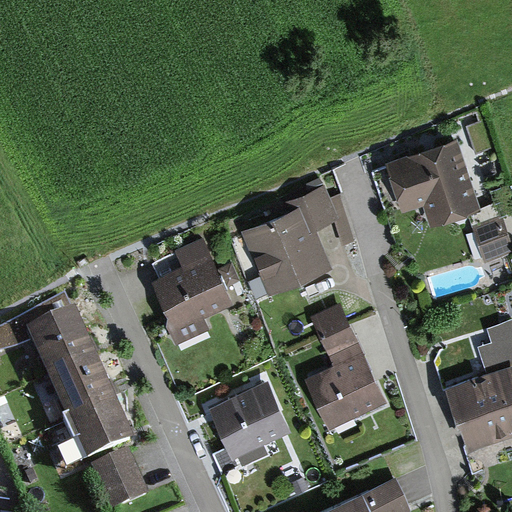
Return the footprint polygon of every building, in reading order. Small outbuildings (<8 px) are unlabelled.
[(458,146),(384,168),(398,213),(431,203),(438,226),(478,214),(458,146)] [(329,197),(249,232),(276,295),(332,271),(317,235),(341,225),(329,197)] [(502,228),(478,236),(485,257),(509,249),(502,228)] [(207,246),(145,274),(174,338),(236,311),(207,246)] [(343,309),(315,322),(337,370),(311,381),(334,431),(388,407),(343,309)] [(72,314),(27,335),(90,463),(134,442),(72,314)] [(490,375),(449,388),(469,451),(511,437),(511,324),(493,330),(496,340),(480,345),(490,375)] [(269,381),(210,408),(235,462),(293,436),(269,381)] [(130,457),(96,472),(114,511),(148,497),(130,457)] [(409,511),(396,481),(328,511),(409,511)]
